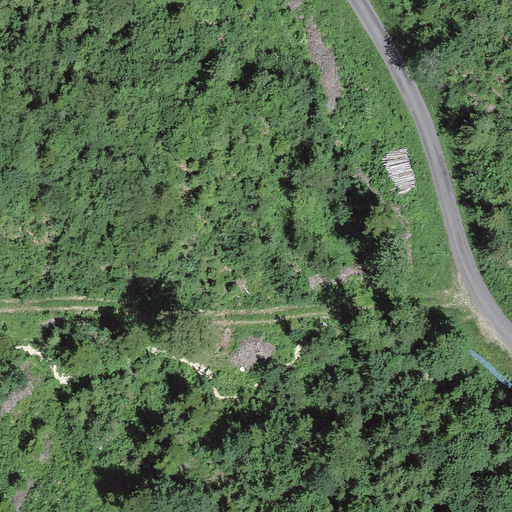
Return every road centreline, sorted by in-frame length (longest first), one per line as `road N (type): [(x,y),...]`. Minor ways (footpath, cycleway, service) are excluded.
road 1 (track): [(486,305),(422,301),(219,319),(82,304),(0,306)]
road 2 (unclassified): [(511,338),(472,281),(422,113),(357,0)]
